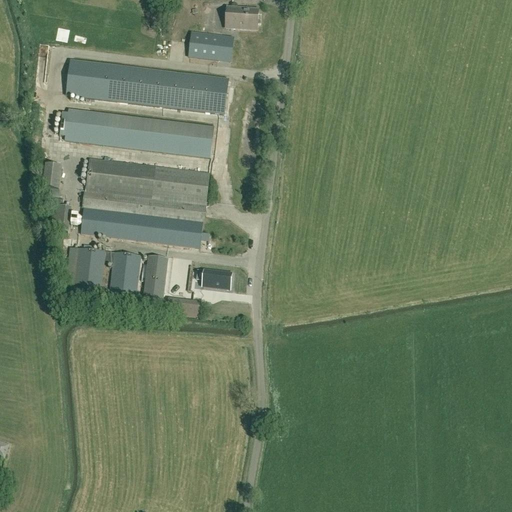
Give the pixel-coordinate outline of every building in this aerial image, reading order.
[(244,23),(243,30),(259,32),(260,25),(261,25),(262,19),(260,19),(262,7),(246,5),(245,13),(244,12),(243,23),(244,23)] [(188,60),(218,64),(221,38),(192,35),(188,60)] [(71,63),(67,97),(224,116),(228,82),(71,63)] [(214,128),(69,111),(68,115),(63,114),(60,138),(65,139),(65,143),(211,160),(214,128)] [(86,192),(205,207),(209,176),(90,161),(86,192)] [(43,190),(59,192),(62,168),(46,166),(43,190)] [(84,209),(203,223),(205,208),(86,193),(84,209)] [(72,209),(57,207),(53,232),(69,234),(72,209)] [(200,249),(203,225),(84,210),(81,235),(200,249)] [(109,306),(135,309),(141,258),(70,250),(63,300),(99,304),(104,264),(114,266),(109,306)] [(143,309),(162,311),(168,261),(149,259),(143,309)] [(200,283),(200,263),(177,263),(176,283),(200,283)] [(205,273),(203,283),(203,288),(230,291),(232,275),(205,272),(205,273)] [(169,299),(167,315),(199,319),(201,303),(169,299)] [(1,442),(0,444),(0,457),(10,460),(14,445),(1,442)]
